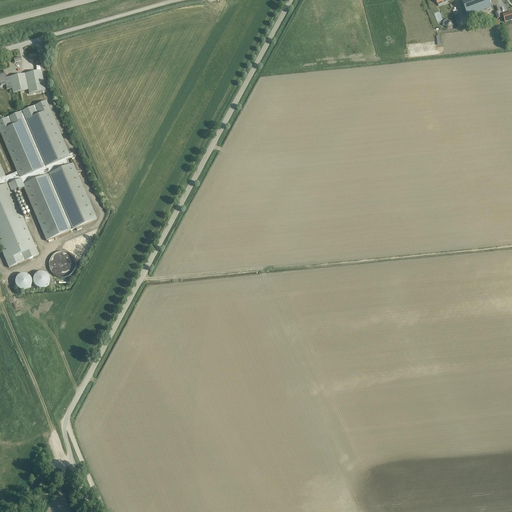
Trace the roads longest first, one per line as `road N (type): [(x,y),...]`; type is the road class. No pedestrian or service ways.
road 1 (unclassified): [(95,511),(64,422),(290,0)]
road 2 (unclassified): [(0,51),(179,0)]
